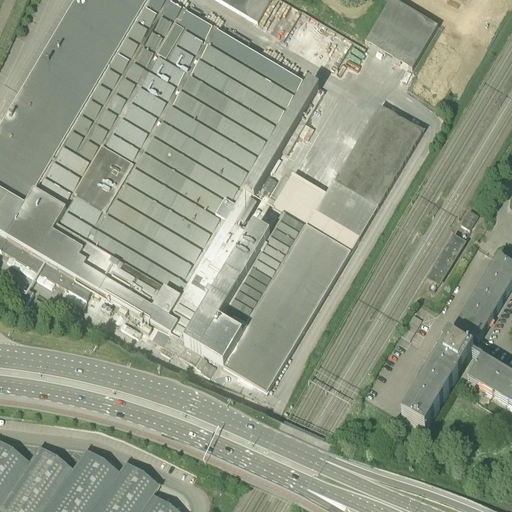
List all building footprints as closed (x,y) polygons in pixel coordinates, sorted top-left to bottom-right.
[(308,86),(184,12),(170,4),(163,0),(78,0),(0,132),(0,254),(1,255),(2,255),(69,295),(86,306),(87,305),(86,305),(92,294),(169,340),(163,350),(184,363),(195,370),(202,359),(224,373),(267,399),(377,213),(424,134),(380,109),(334,186),(323,205),(289,185),(272,212),(282,219),(269,241),(254,232),(249,240),(235,231),(238,226),(244,229),(257,208),(250,204),(252,201),(254,202),(256,200),(260,202),(263,197),(259,194),(268,179),(270,181),(281,163),(279,161),(282,156),(287,159),(305,127),(323,95),(308,86)] [(212,0),(257,26),(272,0),(212,0)] [(372,50),(412,74),(438,30),(398,7),(372,50)] [(469,233),(478,220),(469,214),(460,228),(469,233)] [(439,289),(464,247),(452,240),(427,281),(439,289)] [(481,364),(483,362),(468,353),(473,344),(479,348),(480,347),(477,345),(511,286),(511,270),(498,263),(456,334),(454,333),(443,352),(445,353),(403,424),(426,438),(461,380),(473,360),(481,364)] [(15,307),(24,313),(34,297),(25,292),(15,307)] [(405,332),(414,337),(422,323),(413,318),(405,332)] [(511,379),(483,362),(481,364),(469,385),(511,410),(511,379)] [(168,511),(152,501),(159,491),(124,468),(118,478),(84,455),(71,475),(37,453),(27,468),(0,449),(0,511),(168,511)]
